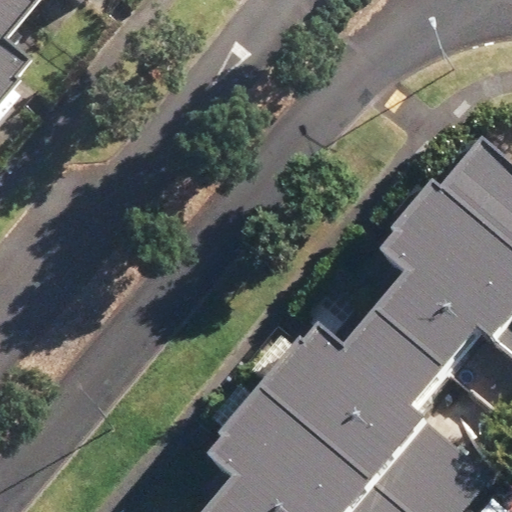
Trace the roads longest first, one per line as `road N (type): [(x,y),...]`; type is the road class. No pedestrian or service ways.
road 1 (tertiary): [(437,0),(363,73),(0,502)]
road 2 (tertiary): [(0,326),(267,0)]
